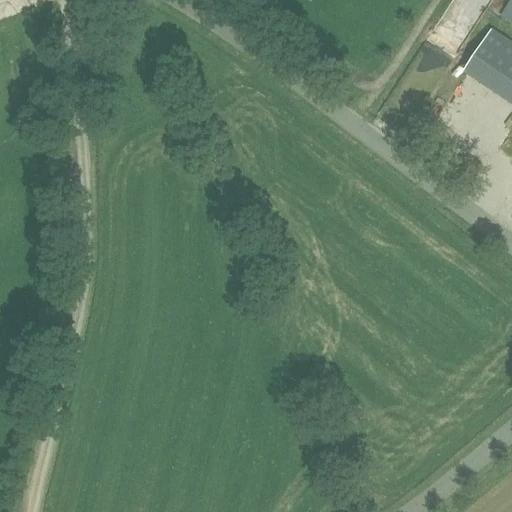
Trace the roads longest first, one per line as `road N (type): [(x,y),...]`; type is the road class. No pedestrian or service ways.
road 1 (track): [(57,0),(84,118),(84,220),(68,353),(29,511)]
road 2 (unclassified): [(178,0),(511,244)]
road 3 (track): [(349,122),(435,0)]
road 4 (unclassified): [(413,511),(511,432)]
